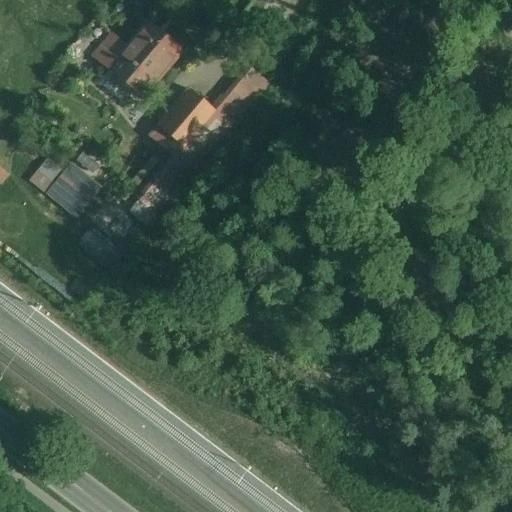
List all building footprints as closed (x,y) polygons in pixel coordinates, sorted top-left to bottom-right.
[(109,28),(89,51),(144,99),(183,54),(144,20),(125,42),(109,28)] [(255,66),(140,204),(173,231),(288,94),(255,66)] [(217,111),(195,92),(167,126),(189,145),(217,111)] [(69,161),(64,169),(46,157),(28,182),(79,217),(102,184),(69,161)] [(0,183),(1,184),(9,175),(0,167),(0,183)]
